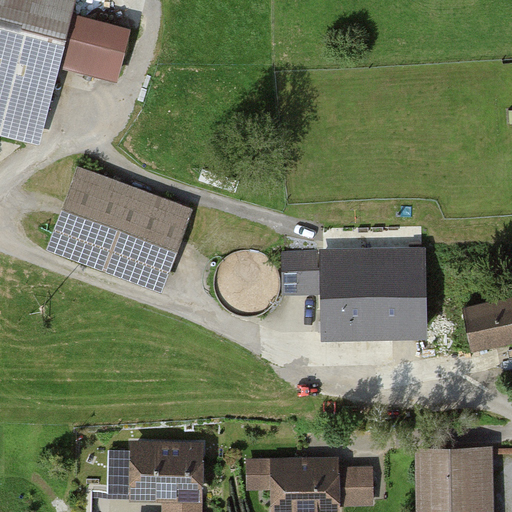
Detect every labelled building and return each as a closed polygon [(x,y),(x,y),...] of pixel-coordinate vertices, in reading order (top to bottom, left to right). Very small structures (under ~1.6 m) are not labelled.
[(71,0),(0,0),(0,125),(37,135),(71,0)] [(189,212),(80,171),(53,242),(162,283),(189,212)] [(325,284),(326,332),(424,331),(423,251),(284,253),(284,285),(325,284)] [(511,298),(464,308),(471,344),(511,336),(511,298)] [(198,511),(200,446),(137,445),(136,492),(168,493),(167,511),(198,511)] [(486,511),(485,451),(425,453),(427,511),(486,511)] [(336,460),(275,462),(276,511),(306,511),(338,511),(337,501),(371,500),(370,470),(337,471),(336,460)]
